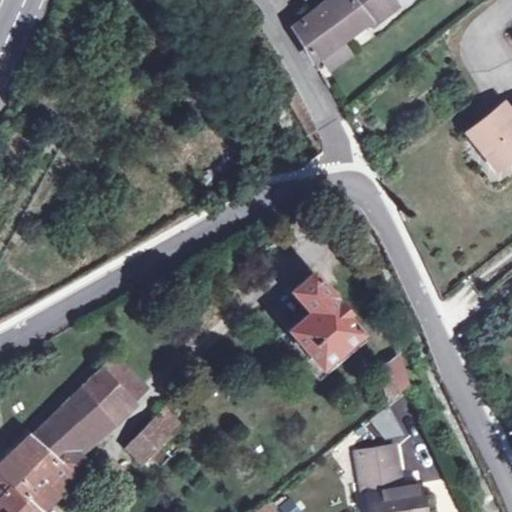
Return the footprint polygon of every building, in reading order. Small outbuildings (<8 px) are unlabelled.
[(389,0),(329,0),(292,28),(311,62),(366,20),(370,25),(395,6),(389,0)] [(501,107),(464,136),(494,173),(511,158),(511,107),(506,114),(501,107)] [(211,165),(184,181),(198,202),(253,168),(237,145),(209,163),(211,165)] [(286,330),(318,368),(357,333),(342,316),(345,314),(336,303),(333,305),(327,297),(329,295),(311,273),(290,291),(307,313),(286,330)] [(72,476),(85,464),(74,452),(111,419),(142,386),(115,357),(81,389),(30,438),(0,465),(0,511),(37,511),(40,510),(72,476)] [(397,357),(376,373),(384,400),(405,383),(397,357)] [(404,401),(403,399),(413,391),(407,384),(388,399),(395,409),(404,401)] [(178,423),(163,410),(125,448),(140,463),(178,423)] [(398,487),(395,466),(392,449),(353,455),(359,492),(365,490),(368,511),(421,511),(417,485),(398,487)] [(300,511),(290,497),(277,506),(281,511),(300,511)]
